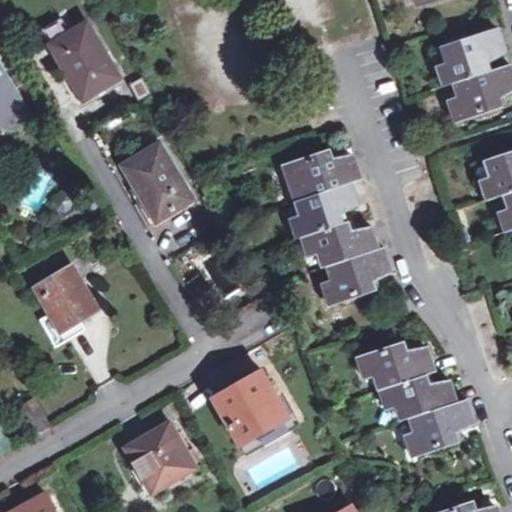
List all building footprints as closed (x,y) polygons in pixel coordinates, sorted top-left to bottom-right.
[(122,77),(89,23),(55,45),(66,65),(69,62),(89,97),(122,77)] [(442,65),(448,86),(462,82),(492,72),(489,62),(508,54),(501,30),(452,46),(456,61),(442,65)] [(35,112),(0,53),(0,119),(2,123),(11,126),(35,112)] [(466,95),(452,101),(458,121),(503,106),(501,98),(511,92),(511,66),(492,72),(462,82),(466,95)] [(196,196),(163,142),(129,163),(162,217),(196,196)] [(288,164),(295,185),(310,180),(314,193),(355,180),(363,177),(356,155),(336,158),(333,150),(288,164)] [(486,178),(491,199),(511,192),(511,154),(496,160),(500,173),(486,178)] [(309,209),(294,215),(299,234),(305,232),(345,219),(343,212),(362,202),(355,180),(314,193),(305,196),(309,209)] [(66,213),(77,199),(62,188),(52,202),(66,213)] [(511,208),(502,212),(508,232),(511,231),(511,208)] [(305,232),(313,254),(325,249),(330,264),(337,262),(381,247),(374,224),(354,227),(350,218),(345,219),(305,232)] [(326,279),(333,300),(378,287),(376,278),(393,269),(385,246),(381,247),(337,262),(341,275),(326,279)] [(101,307),(75,263),(38,284),(53,311),(43,317),(59,344),(89,327),(83,317),(101,307)] [(360,359),(368,380),(381,375),(386,389),(427,375),(436,371),(428,349),(409,353),(405,344),(360,359)] [(265,368),(217,396),(249,450),(297,423),(265,368)] [(386,389),(381,391),(387,411),(402,407),(406,419),(417,416),(459,403),(452,381),(430,383),(427,375),(386,389)] [(422,430),(408,435),(414,455),(460,441),(456,431),(475,421),(468,401),(459,403),(417,416),(422,430)] [(174,419),(129,444),(155,490),(200,465),(174,419)] [(61,511),(50,492),(12,511),(61,511)] [(499,511),(498,509),(479,511),(475,502),(447,511),(499,511)]
